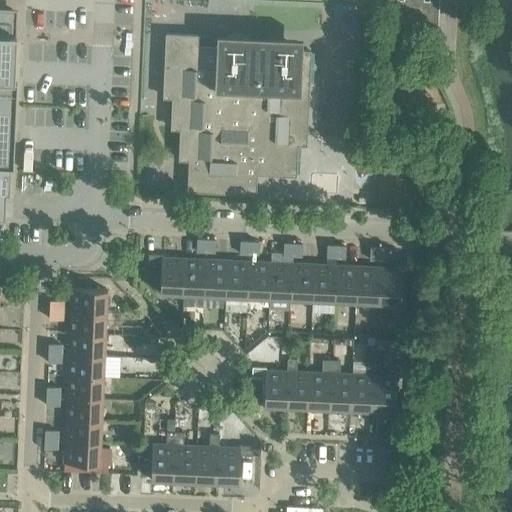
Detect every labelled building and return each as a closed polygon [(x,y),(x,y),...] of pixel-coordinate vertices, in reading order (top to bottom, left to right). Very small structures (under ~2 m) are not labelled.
[(387,0),(386,29),(437,32),(438,0),(387,0)] [(0,218),(4,219),(5,194),(9,194),(15,42),(16,17),(13,17),(13,12),(0,10),(0,218)] [(308,82),(309,51),(257,49),(255,45),(253,42),(250,39),(246,37),(242,35),(238,35),(233,35),(229,36),(226,38),(222,40),(219,43),(217,47),(197,46),(198,35),(166,34),(163,97),(172,97),(171,128),(180,128),(179,159),(189,160),(187,190),(254,193),(255,173),(294,175),(296,144),(305,144),(308,82)] [(196,251),(205,252),(206,239),(196,239),(196,251)] [(206,239),(205,252),(214,252),(215,239),(206,239)] [(239,253),(248,254),(249,241),(240,241),(239,253)] [(249,241),(248,254),(257,254),(258,241),(249,241)] [(283,255),(292,256),(292,243),(283,242),(283,255)] [(292,243),(292,256),(301,256),(302,243),(292,243)] [(326,257),(335,258),(336,245),(326,244),(326,257)] [(336,245),(335,258),(344,258),(345,245),(336,245)] [(369,259),(378,260),(379,247),(370,246),(369,259)] [(379,247),(378,260),(387,260),(388,247),(379,247)] [(159,293),(182,294),(183,258),(162,257),(162,254),(148,254),(147,264),(160,265),(159,293)] [(182,294),(203,295),(205,259),(183,258),(182,294)] [(203,295),(225,296),(226,260),(205,259),(203,295)] [(225,296),(246,297),(248,261),(226,260),(225,296)] [(246,297),(268,298),(270,262),(248,261),(246,297)] [(268,298),(290,299),(292,263),(270,262),(268,298)] [(290,299),(312,300),(313,264),(292,263),(290,299)] [(312,300),(333,301),(335,265),(313,264),(312,300)] [(333,301),(355,302),(356,266),(335,265),(333,301)] [(355,302),(376,303),(378,267),(356,266),(355,302)] [(378,267),(376,303),(399,304),(400,267),(378,267)] [(70,288),(69,310),(105,312),(106,290),(70,288)] [(50,300),(50,310),(62,310),(63,301),(50,300)] [(62,310),(50,310),(49,319),(62,319),(62,310)] [(69,310),(68,332),(105,334),(105,312),(69,310)] [(143,330),(143,335),(162,335),(151,323),(143,330)] [(68,332),(67,354),(104,355),(105,334),(68,332)] [(366,340),(366,347),(374,347),(375,341),(375,338),(366,337),(366,340)] [(375,341),(375,351),(383,351),(384,341),(375,341)] [(48,344),(48,353),(61,353),(61,344),(48,344)] [(61,353),(48,353),(47,362),(60,363),(61,353)] [(67,354),(66,375),(103,377),(104,355),(67,354)] [(285,407),(307,408),(308,371),(296,371),(296,358),(287,358),(286,370),(287,370),(285,407)] [(307,408),(328,408),(331,360),(322,359),(321,372),(308,371),(307,408)] [(328,408),(350,409),(352,373),(339,373),(339,360),(331,360),(328,408)] [(350,409),(372,410),(374,362),(365,361),(364,374),(352,373),(350,409)] [(374,362),(372,410),(394,411),(396,375),(382,374),(383,362),(374,362)] [(263,406),(285,407),(287,370),(286,370),(265,369),(266,367),(251,367),(251,377),(264,377),(263,406)] [(66,375),(65,397),(102,398),(103,377),(66,375)] [(46,387),(46,396),(59,396),(59,387),(46,387)] [(59,396),(46,396),(45,405),(58,406),(59,396)] [(65,397),(65,418),(101,420),(102,398),(65,397)] [(65,418),(64,440),(100,441),(101,420),(65,418)] [(166,419),(166,431),(174,432),(174,419),(166,419)] [(44,430),(44,439),(57,440),(57,430),(44,430)] [(150,479),(172,480),(174,432),(166,431),(165,444),(151,443),(150,479)] [(172,480),(194,481),(195,445),(183,444),(183,432),(174,432),(172,480)] [(194,481),(215,482),(217,446),(218,446),(218,434),(209,433),(208,446),(195,445),(194,481)] [(57,440),(44,439),(44,448),(56,449),(57,440)] [(100,441),(64,440),(63,462),(99,464),(100,446),(100,441)] [(217,446),(215,482),(238,483),(239,455),(252,456),(253,446),(239,445),(238,447),(218,446),(217,446)]
